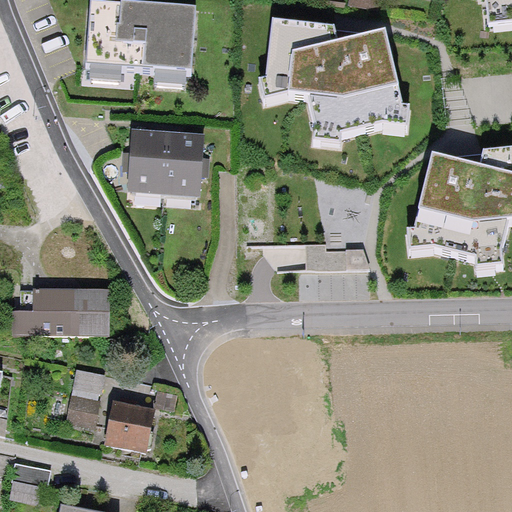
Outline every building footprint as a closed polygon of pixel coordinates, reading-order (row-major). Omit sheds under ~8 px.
[(511,0),(485,0),(489,32),(511,29),(511,0)] [(84,79),(190,82),(193,12),(86,9),(84,79)] [(407,115),(387,38),(337,49),(335,30),(272,26),(266,82),(289,85),(289,103),(307,103),(311,141),(345,133),(347,144),(381,132),(377,122),(407,115)] [(131,201),(200,203),(202,139),(133,137),(131,201)] [(481,173),(432,160),(414,234),(437,241),(434,253),(474,262),(478,246),(504,252),(511,225),(511,150),(480,151),(481,173)] [(308,249),(309,272),(369,270),(368,247),(308,249)] [(109,293),(35,293),(35,316),(16,316),(16,336),(109,337),(109,293)] [(106,376),(79,370),(68,418),(95,424),(106,376)] [(157,406),(117,400),(110,445),(150,451),(157,406)] [(50,474),(17,467),(12,495),(44,502),(50,474)]
